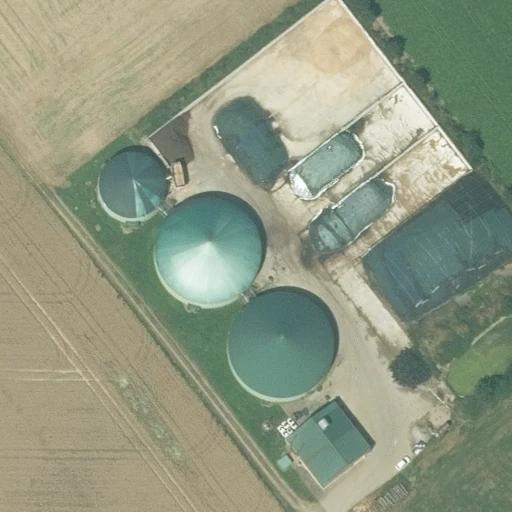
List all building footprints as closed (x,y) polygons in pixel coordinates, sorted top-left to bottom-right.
[(347,80),(314,104),(333,130),(356,113),(342,94),(353,87),(347,80)] [(280,114),(276,107),(203,108),(146,137),(155,156),(164,156),(168,164),(180,164),(280,114)] [(286,131),(239,139),(245,172),(292,164),(286,131)] [(115,220),(125,223),(125,228),(138,228),(138,223),(146,221),(154,215),(161,207),(164,197),(164,186),(161,176),(156,168),(147,161),(137,158),(127,157),(117,160),(108,166),(102,175),(98,184),(98,195),(101,205),(107,214),(115,220)] [(173,297),(187,305),(186,310),(199,313),(200,309),(218,307),(233,302),(245,292),(254,279),(259,264),(259,248),(255,233),(246,220),(234,210),(219,204),(203,202),(188,206),(174,213),(163,225),(156,239),(153,255),(155,270),(162,285),(173,297)] [(331,364),(333,349),(331,334),(325,321),(315,309),(302,301),(287,297),(272,297),(258,302),(245,310),(235,322),(229,335),(227,350),(229,365),(236,379),(246,390),(259,398),(273,402),(288,402),(303,398),(315,390),(325,378),(331,364)] [(333,406),(286,443),(323,491),(370,454),(333,406)]
